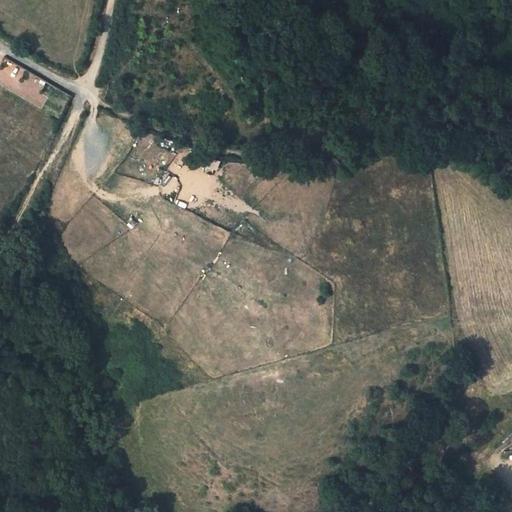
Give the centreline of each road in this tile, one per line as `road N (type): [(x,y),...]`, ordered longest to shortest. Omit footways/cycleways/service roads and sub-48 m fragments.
road 1 (track): [(511,168),(443,139),(267,156),(228,151),(118,113),(85,90)]
road 2 (track): [(0,249),(85,90)]
